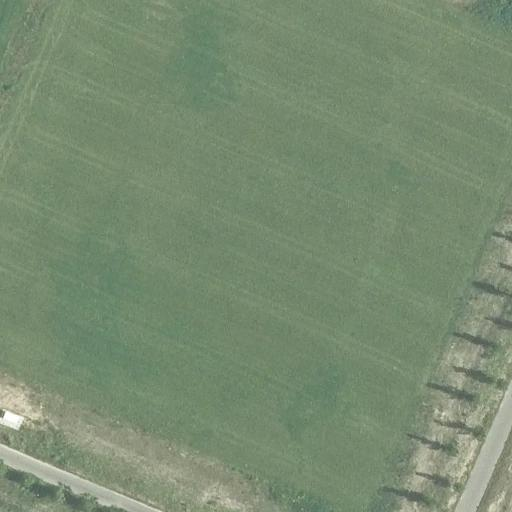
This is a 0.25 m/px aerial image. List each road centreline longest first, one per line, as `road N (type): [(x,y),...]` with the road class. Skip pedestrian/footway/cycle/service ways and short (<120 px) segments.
road 1 (residential): [(0,458),(129,511)]
road 2 (residential): [(511,393),(459,511)]
